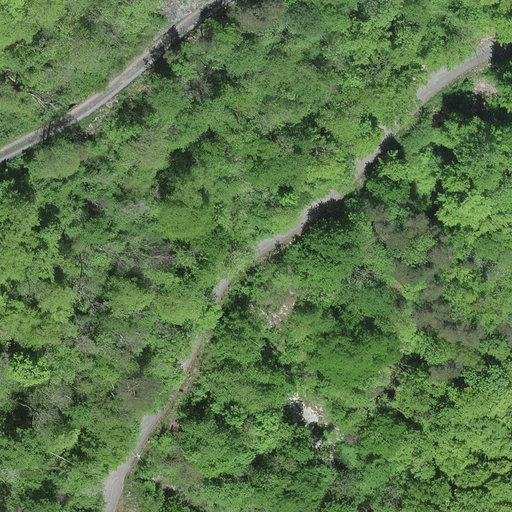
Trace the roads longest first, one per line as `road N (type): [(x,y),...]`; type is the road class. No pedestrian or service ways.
road 1 (track): [(511,38),(439,69),(315,215),(233,266),(107,511)]
road 2 (track): [(230,0),(145,94),(0,175)]
